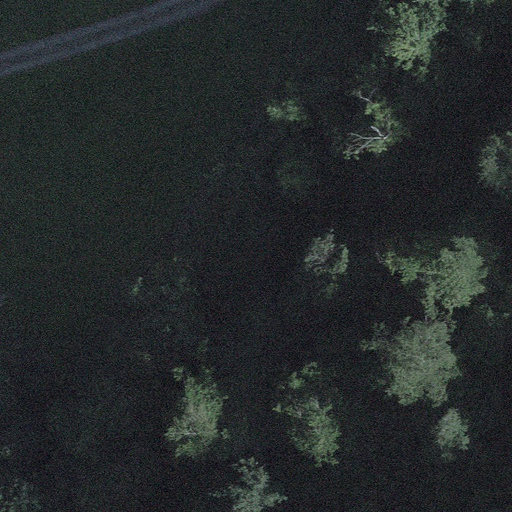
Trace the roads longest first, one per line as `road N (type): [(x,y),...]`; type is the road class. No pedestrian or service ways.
road 1 (track): [(427,0),(347,73),(190,291),(58,511)]
road 2 (track): [(0,47),(130,0)]
